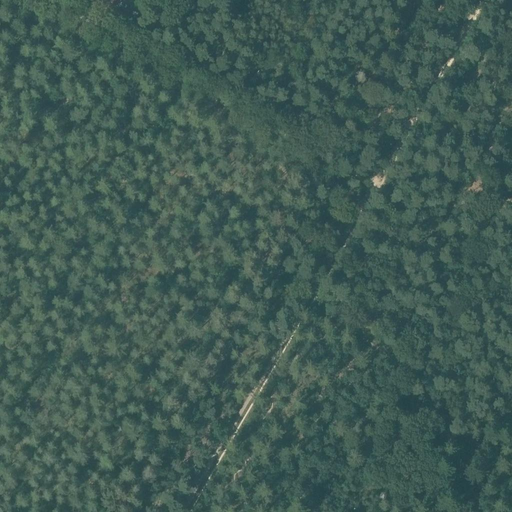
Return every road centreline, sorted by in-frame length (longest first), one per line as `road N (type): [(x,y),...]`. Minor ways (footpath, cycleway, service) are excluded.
road 1 (unknown): [(179,511),(467,0)]
road 2 (track): [(317,152),(112,511)]
road 3 (unknown): [(41,0),(193,84),(309,168),(357,191)]
road 4 (track): [(408,0),(317,152)]
